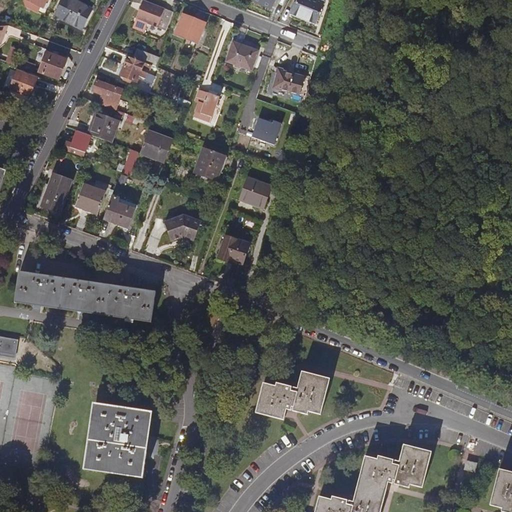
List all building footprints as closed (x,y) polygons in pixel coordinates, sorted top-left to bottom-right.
[(22,0),(22,2),(42,12),(48,0),(22,0)] [(94,11),(69,0),(67,0),(58,19),(84,31),(94,11)] [(329,3),(322,0),(301,0),(297,13),(321,23),(329,3)] [(173,12),(143,1),(136,18),(166,29),(173,12)] [(206,24),(185,15),(178,35),(199,43),(206,24)] [(2,25),(0,23),(0,40),(3,41),(8,27),(2,25)] [(260,52),(236,43),(230,62),(253,70),(260,52)] [(136,51),(133,59),(157,68),(160,60),(136,51)] [(66,62),(46,55),(40,73),(60,80),(66,62)] [(123,75),(138,81),(144,65),(130,59),(123,75)] [(23,62),(21,68),(33,72),(35,66),(23,62)] [(307,77),(281,69),(276,87),(301,95),(307,77)] [(35,79),(15,71),(9,89),(28,96),(35,79)] [(102,93),(98,104),(116,110),(123,91),(97,81),(93,90),(102,93)] [(220,97),(205,91),(197,111),(212,117),(220,97)] [(96,112),(87,134),(92,136),(111,143),(120,121),(96,112)] [(254,138),(276,146),(283,125),(275,122),(274,125),(261,120),(254,138)] [(84,157),(92,136),(87,134),(79,131),(74,145),(70,144),(67,150),(84,157)] [(173,144),(149,134),(141,154),(166,164),(173,144)] [(227,158),(206,150),(197,173),(218,181),(227,158)] [(134,152),(125,175),(132,178),(141,154),(134,152)] [(41,206),(58,214),(71,182),(53,175),(41,206)] [(271,189),(248,181),(240,203),(263,212),(271,189)] [(103,194),(82,185),(74,206),(96,215),(103,194)] [(136,208),(110,198),(100,221),(127,231),(136,208)] [(185,220),(166,227),(173,246),(186,242),(195,245),(202,226),(185,220)] [(247,247),(224,239),(215,262),(228,267),(228,265),(240,268),(247,247)] [(154,292),(18,272),(14,301),(150,320),(154,292)] [(0,354),(14,356),(16,342),(0,339),(0,354)] [(328,383),(300,375),(296,395),(285,392),(286,389),(275,386),(274,389),(262,387),(254,417),(282,424),(286,409),(297,411),(296,416),(306,418),(307,414),(319,417),(328,383)] [(88,404),(84,444),(88,445),(93,405),(88,404)] [(84,444),(82,466),(141,474),(144,451),(140,451),(145,411),(93,405),(88,445),(84,444)] [(422,491),(432,455),(403,447),(397,468),(387,465),(387,461),(377,459),(376,462),(365,459),(351,510),(339,507),(340,504),(329,501),(328,505),(317,501),(313,511),(380,511),(389,482),(398,485),(397,488),(409,491),(410,488),(422,491)] [(477,466),(468,464),(466,471),(475,473),(477,466)] [(141,477),(141,474),(82,466),(81,470),(141,477)] [(511,511),(511,474),(500,471),(491,506),(503,509),(502,511),(511,511)]
